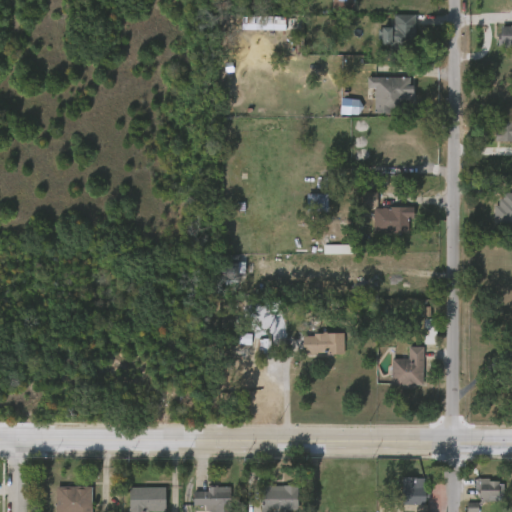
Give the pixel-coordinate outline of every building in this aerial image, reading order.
[(355,0),(355,9),(332,8),(332,0),(355,0)] [(343,2),(321,3),(321,18),(343,17),(343,2)] [(415,23),(415,59),(388,59),(388,43),(382,43),(382,26),(394,27),(394,13),(415,14),(415,23)] [(274,25),(233,25),(232,38),(273,38),(274,25)] [(511,25),(511,48),(500,48),(500,46),(495,46),(495,34),(498,34),(497,27),(511,25)] [(410,77),(410,85),(413,85),(413,99),(405,99),(405,114),(374,113),(374,99),(367,99),(367,77),(410,77)] [(511,120),(511,141),(495,141),(495,129),(497,129),(497,120),(511,120)] [(327,211),(306,211),(307,192),(328,193),(327,211)] [(511,193),(511,223),(494,223),(494,206),(498,206),(498,199),(502,199),(502,193),(511,193)] [(365,215),(365,200),(347,200),(347,215),(365,215)] [(316,202),(295,202),(294,219),(316,220),(316,202)] [(408,209),(406,234),(370,233),(371,220),(368,220),(368,213),(371,213),(371,208),(386,209),(386,207),(408,209)] [(425,327),(412,327),(411,352),(424,352),(425,327)] [(323,331),(323,333),(341,332),(342,354),(324,354),(324,351),(300,353),(299,335),(311,335),(311,332),(323,331)] [(332,362),(332,344),(302,344),(302,361),(332,362)] [(420,359),(420,385),(412,384),(412,387),(400,387),(400,384),(391,384),(392,358),(406,358),(406,346),(421,346),(420,359)] [(412,477),(422,478),(421,504),(399,504),(400,477),(412,477)] [(487,478),(487,480),(496,480),(496,483),(502,483),(501,498),(495,497),(495,501),(482,501),(476,506),(476,511),(464,511),(464,502),(476,502),(478,500),(478,497),(475,497),(475,489),(477,489),(477,478),(487,478)] [(214,485),(214,486),(227,486),(227,494),(235,494),(235,503),(229,503),(229,511),(207,511),(207,510),(202,510),(202,505),(190,505),(190,491),(204,491),(204,485),(214,485)] [(258,511),(258,486),(294,485),(294,510),(283,510),(283,511),(258,511)] [(412,511),(413,486),(391,485),(389,511),(412,511)] [(91,511),(55,511),(56,486),(91,486),(91,511)] [(144,511),(126,511),(126,487),(162,487),(163,511),(144,511)]
